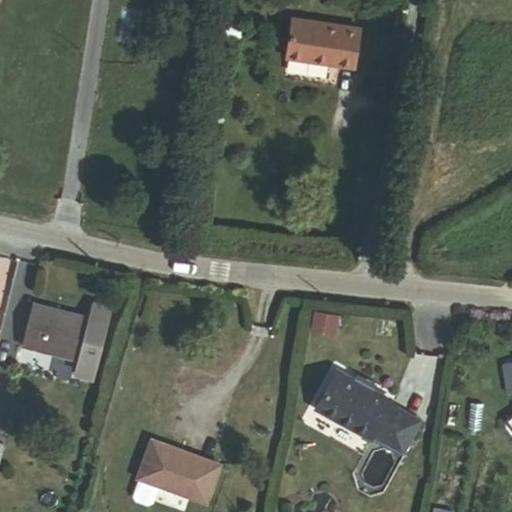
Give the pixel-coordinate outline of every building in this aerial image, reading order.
[(359,28),(292,18),(286,58),(353,67),(359,28)] [(81,331),(25,316),(14,357),(41,365),(42,360),(55,363),(54,368),(69,372),(65,387),(85,392),(104,322),(85,317),(81,331)] [(41,365),(54,368),(55,363),(42,360),(41,365)] [(389,404),(391,401),(337,370),(316,408),(370,438),(372,434),(401,450),(418,420),(389,404)] [(206,505),(222,463),(150,436),(134,479),(138,480),(132,495),(135,500),(146,505),(152,502),(158,487),(206,505)]
